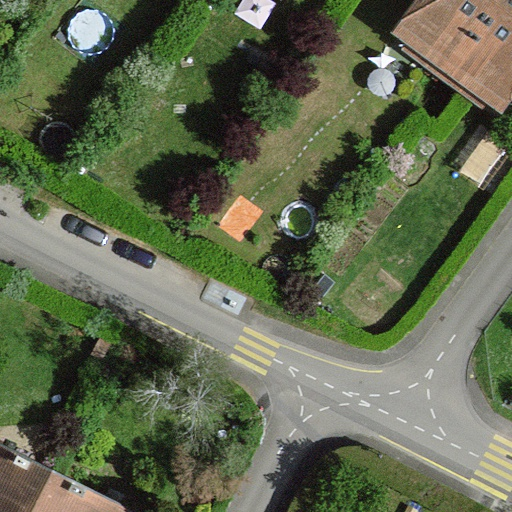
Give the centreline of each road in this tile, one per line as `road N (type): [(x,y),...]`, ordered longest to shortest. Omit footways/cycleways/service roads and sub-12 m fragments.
road 1 (unclassified): [(314,379),(0,219)]
road 2 (residential): [(511,257),(395,416)]
road 3 (residential): [(255,511),(314,379)]
road 4 (unclassified): [(511,472),(395,416)]
